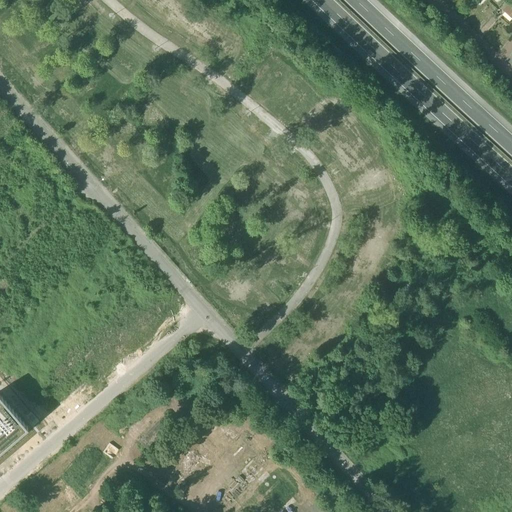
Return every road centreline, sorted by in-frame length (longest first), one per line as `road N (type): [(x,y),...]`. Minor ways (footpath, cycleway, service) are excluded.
road 1 (unknown): [(109,0),(226,84),(332,186),(340,226),(325,268),(295,310),(243,353)]
road 2 (residential): [(206,311),(0,83)]
road 3 (unclassified): [(206,311),(0,486)]
road 4 (residential): [(386,511),(206,311)]
road 5 (motorway): [(322,0),(511,181)]
road 6 (motorway): [(511,141),(356,0)]
